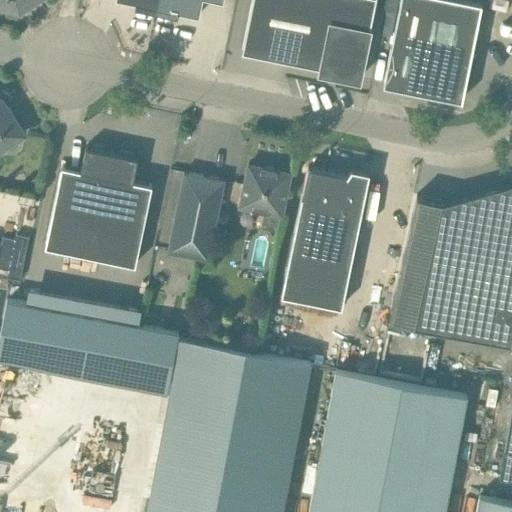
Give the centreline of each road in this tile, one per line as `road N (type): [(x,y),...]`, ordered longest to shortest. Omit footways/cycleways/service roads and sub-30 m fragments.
road 1 (unclassified): [(102,75),(443,137),(485,132),(511,106)]
road 2 (residential): [(102,75),(93,44),(73,34),(52,39),(37,55),(36,77),(59,100)]
